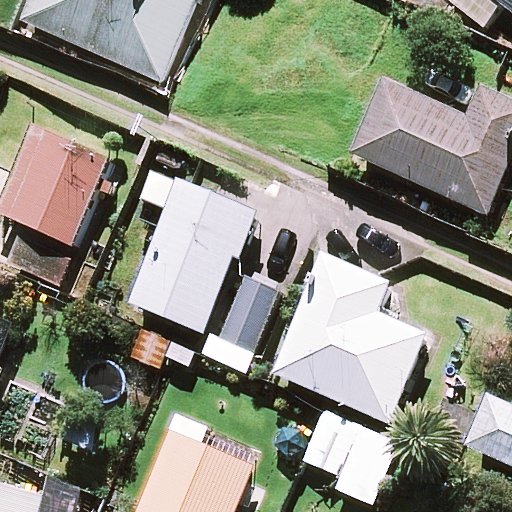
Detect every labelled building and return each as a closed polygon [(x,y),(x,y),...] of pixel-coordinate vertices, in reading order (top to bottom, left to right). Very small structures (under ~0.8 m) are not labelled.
[(38,0),(27,28),(165,85),(200,0),(38,0)] [(511,0),(455,0),(452,4),(485,30),(503,8),(511,14),(511,0)] [(471,119),(387,83),(354,159),(490,219),(511,168),(511,106),(482,93),(471,119)] [(115,167),(41,135),(4,219),(28,230),(12,267),(61,289),(115,167)] [(152,228),(168,235),(136,309),(208,340),(239,266),(249,270),(268,225),(251,218),(211,202),(170,184),(152,228)] [(395,292),(331,265),(281,382),(394,429),(431,342),(382,322),(395,292)] [(282,297),(249,282),(224,342),(257,356),(282,297)] [(0,390),(25,334),(0,323),(0,390)] [(134,362),(167,376),(172,364),(194,374),(203,353),(148,330),(134,362)] [(511,410),(497,404),(474,454),(511,471),(511,410)] [(401,448),(327,416),(306,465),(345,481),(340,493),(375,508),(401,448)] [(240,511),(257,471),(260,465),(210,444),(213,435),(183,423),(171,451),(146,511),(240,511)] [(45,511),(49,501),(0,488),(0,511),(45,511)]
